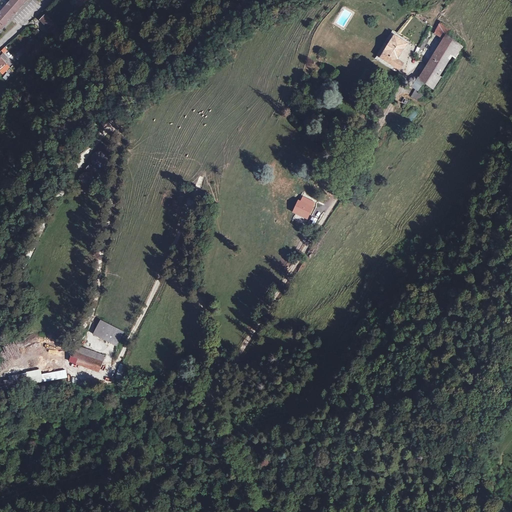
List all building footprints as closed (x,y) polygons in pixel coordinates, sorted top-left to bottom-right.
[(11,0),(0,13),(0,14),(1,16),(0,17),(0,28),(1,29),(4,26),(26,0),(11,0)] [(41,20),(42,21),(44,23),(48,28),(52,31),(56,27),(53,23),(45,15),(41,20)] [(441,23),(434,34),(445,40),(451,29),(441,23)] [(396,60),(406,44),(394,36),(380,58),(399,70),(403,64),(396,60)] [(462,46),(452,38),(441,54),(433,62),(426,70),(420,79),(415,87),(416,87),(423,81),(430,85),(450,57),(453,59),(462,46)] [(7,64),(0,71),(3,74),(10,67),(7,64)] [(92,163),(93,165),(94,166),(96,167),(100,168),(102,168),(105,166),(107,163),(108,161),(108,157),(106,154),(103,152),(101,151),(97,152),(94,153),(92,156),(91,159),(92,163)] [(85,170),(87,172),(88,170),(94,174),(97,169),(89,164),(85,170)] [(87,172),(84,172),(83,173),(80,176),(78,178),(78,182),(79,184),(81,187),(84,189),(87,189),(90,188),(93,186),(95,183),(95,181),(95,178),(93,176),(90,173),(87,172)] [(301,202),(296,213),(307,218),(311,207),(301,202)] [(124,332),(100,320),(92,335),(116,347),(124,332)] [(102,362),(105,356),(76,345),(73,352),(102,362)] [(99,372),(102,362),(73,352),(70,361),(99,372)] [(61,378),(60,371),(10,380),(12,387),(61,378)] [(10,390),(10,380),(2,381),(3,390),(10,390)]
